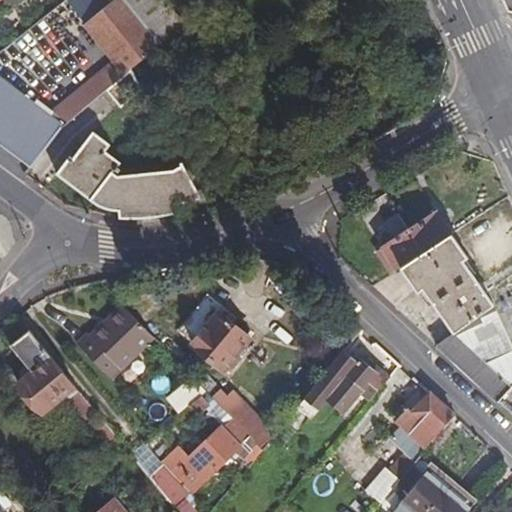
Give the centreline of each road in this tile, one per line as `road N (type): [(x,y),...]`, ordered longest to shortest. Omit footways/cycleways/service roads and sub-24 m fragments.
road 1 (residential): [(289,210),(304,241),(375,317),(511,446)]
road 2 (residential): [(71,240),(104,254),(146,250),(289,210)]
road 3 (residential): [(289,210),(484,99)]
